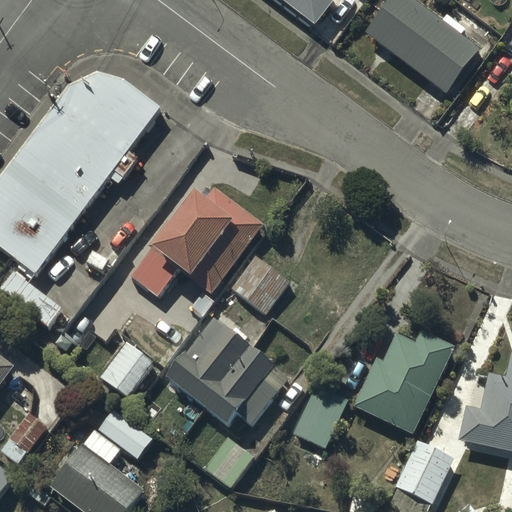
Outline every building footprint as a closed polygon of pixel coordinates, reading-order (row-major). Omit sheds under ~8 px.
[(282,0),(317,27),(338,0),(282,0)] [(415,0),(391,0),(366,32),(448,95),(481,51),(461,36),(466,30),(450,17),(445,23),(415,0)] [(159,112),(137,94),(104,87),(79,97),(0,201),(0,247),(12,257),(36,275),(159,112)] [(209,201),(199,193),(174,226),(170,223),(151,248),(153,250),(132,277),(160,297),(181,270),(215,295),(265,226),(216,190),(209,201)] [(291,284),(259,259),(234,291),(266,316),(291,284)] [(64,310),(15,273),(1,291),(49,328),(64,310)] [(290,380),(216,321),(170,379),(230,426),(239,415),(253,426),(290,380)] [(380,360),(357,408),(414,436),(457,348),(424,332),(417,344),(398,335),(384,362),(380,360)] [(156,366),(128,344),(101,378),(129,400),(156,366)] [(0,388),(16,368),(0,356),(0,388)] [(469,408),(462,441),(511,452),(511,362),(508,379),(491,375),(483,412),(469,408)] [(327,450),(350,402),(317,387),(294,434),(327,450)] [(153,441),(115,413),(100,432),(138,461),(153,441)] [(48,429),(30,416),(2,452),(20,466),(48,429)] [(122,452),(97,433),(53,489),(82,511),(130,511),(146,492),(111,466),(122,452)] [(255,459),(229,440),(207,470),(233,489),(255,459)] [(430,511),(455,458),(419,442),(389,507),(398,511),(430,511)] [(0,500),(18,477),(0,463),(0,500)]
